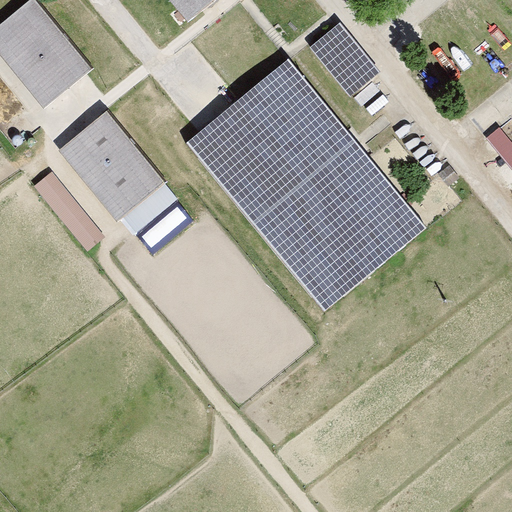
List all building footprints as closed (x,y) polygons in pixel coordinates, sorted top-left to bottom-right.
[(35,0),(27,0),(0,22),(0,55),(43,107),(91,67),(35,0)] [(170,0),(187,20),(210,0),(170,0)] [(339,22),(309,46),(351,96),(381,72),(339,22)] [(288,58),(186,141),(325,310),(426,227),(288,58)] [(107,111),(59,151),(118,222),(166,182),(107,111)] [(511,141),(500,126),(486,138),(511,169),(511,141)] [(52,171),(33,187),(88,252),(106,236),(52,171)]
